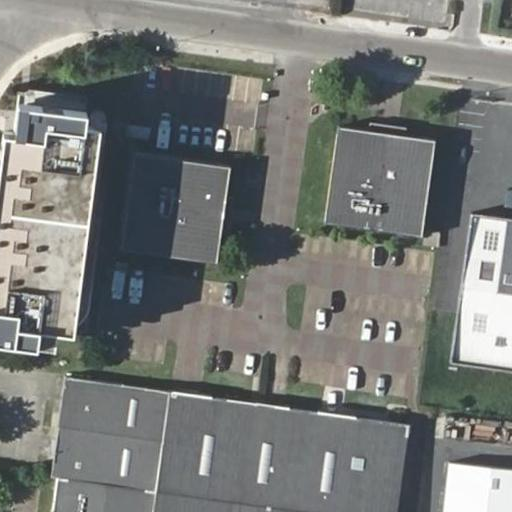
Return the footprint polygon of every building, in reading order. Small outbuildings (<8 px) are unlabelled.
[(118,94),(10,80),(0,151),(0,338),(84,349),(118,94)] [(341,124),(329,220),(426,232),(437,135),(341,124)] [(189,259),(202,161),(120,150),(107,248),(189,259)] [(215,163),(202,161),(189,259),(203,261),(215,163)] [(511,365),(511,216),(474,211),(454,358),(511,365)] [(54,480),(49,511),(393,511),(404,424),(59,379),(45,479),(54,480)] [(511,511),(511,467),(446,460),(440,511),(511,511)]
